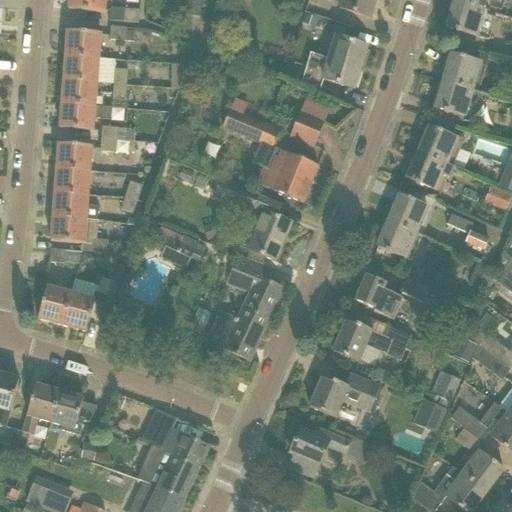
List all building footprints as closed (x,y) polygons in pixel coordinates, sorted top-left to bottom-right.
[(69,0),(69,10),(105,13),(106,0),(69,0)] [(200,18),(201,0),(185,0),(184,16),(200,18)] [(342,0),(339,9),(370,19),(375,0),(342,0)] [(455,0),(455,2),(489,12),(492,0),(455,0)] [(482,37),(489,12),(455,2),(447,28),(455,31),(455,32),(459,33),(460,32),(475,36),(476,35),(482,37)] [(140,11),(111,8),(110,21),(139,24),(140,11)] [(125,41),(126,28),(111,27),(110,40),(125,41)] [(67,32),(65,56),(100,59),(102,35),(67,32)] [(354,89),(367,47),(336,37),(323,80),(354,89)] [(98,83),(100,59),(65,56),(64,81),(98,83)] [(444,82),(479,93),(487,67),(464,60),(465,59),(461,57),(460,59),(452,56),(444,82)] [(114,84),(127,84),(128,71),(115,69),(114,84)] [(98,83),(64,81),(62,104),(96,107),(98,83)] [(449,113),(471,120),(479,93),(444,82),(436,109),(444,112),(444,113),(448,115),(449,113)] [(126,100),(127,84),(114,84),(113,99),(126,100)] [(327,119),(330,108),(303,101),(300,113),(327,119)] [(96,107),(62,104),(60,129),(94,132),(95,119),(110,120),(111,108),(96,107)] [(301,114),(294,129),(318,139),(325,124),(301,114)] [(303,204),(318,167),(272,148),(279,132),(243,115),(235,133),(261,143),(257,152),(264,155),(259,166),(265,168),(258,185),(303,204)] [(101,140),(117,141),(118,129),(102,127),(101,140)] [(419,154),(455,170),(456,170),(452,168),(462,143),(442,134),(443,133),(439,131),(438,133),(430,129),(419,154)] [(101,140),(100,153),(116,154),(117,141),(101,140)] [(58,145),(56,169),(91,172),(93,148),(58,145)] [(420,185),(435,191),(441,194),(448,179),(451,180),(455,170),(419,154),(408,179),(416,183),(415,185),(419,186),(420,185)] [(56,169),(55,194),(89,196),(91,172),(56,169)] [(215,196),(253,211),(260,194),(221,179),(215,196)] [(126,196),(138,200),(142,186),(130,182),(126,196)] [(485,203),(506,211),(511,196),(491,188),(485,203)] [(389,223),(422,237),(437,202),(415,193),(412,201),(409,199),(408,201),(400,197),(389,223)] [(55,194),(53,218),(87,220),(89,196),(55,194)] [(138,200),(126,196),(121,210),(133,214),(138,200)] [(249,252),(275,262),(291,224),(265,214),(249,252)] [(448,226),(468,235),(473,226),(452,217),(448,226)] [(53,218),(51,242),(85,245),(87,220),(53,218)] [(390,253),(405,260),(411,262),(422,237),(389,223),(378,248),(386,251),(386,253),(390,255),(390,253)] [(160,240),(171,246),(164,260),(186,270),(195,252),(194,252),(197,246),(184,239),(183,241),(164,231),(160,240)] [(466,244),(485,252),(490,241),(471,232),(466,244)] [(96,240),(95,253),(108,254),(109,241),(96,240)] [(49,263),(64,264),(65,251),(50,250),(49,263)] [(220,311),(214,324),(205,342),(250,363),(285,289),(267,281),(272,270),(254,261),(238,255),(230,277),(256,287),(239,321),(220,311)] [(496,270),(478,263),(469,285),(487,292),(496,270)] [(387,285),(366,276),(355,301),(375,310),(374,312),(394,321),(403,300),(384,291),(387,285)] [(114,282),(102,278),(96,292),(108,297),(114,282)] [(406,280),(400,292),(423,303),(429,291),(406,280)] [(39,321),(62,327),(71,294),(47,287),(39,321)] [(95,301),(71,294),(62,327),(86,333),(95,301)] [(373,331),(358,326),(356,328),(345,323),(333,352),(359,364),(367,347),(401,361),(410,338),(387,328),(382,337),(372,333),(373,331)] [(510,371),(511,368),(511,353),(478,329),(471,341),(478,346),(510,371)] [(476,346),(461,340),(454,357),(469,364),(476,346)] [(510,371),(478,346),(473,359),(502,381),(510,371)] [(453,401),(460,379),(442,373),(435,396),(453,401)] [(19,381),(0,375),(0,426),(6,428),(19,381)] [(346,387),(334,382),(333,384),(321,380),(309,408),(336,419),(343,403),(364,411),(370,414),(381,388),(350,375),(346,387)] [(36,386),(24,432),(14,430),(9,448),(24,452),(29,434),(33,435),(38,420),(51,423),(60,393),(36,386)] [(84,399),(60,393),(51,423),(65,427),(60,443),(71,446),(84,399)] [(438,436),(448,411),(426,402),(416,427),(438,436)] [(451,419),(464,429),(482,442),(490,431),(460,408),(451,419)] [(177,420),(157,411),(146,435),(176,449),(172,457),(199,470),(209,449),(172,431),(177,420)] [(494,434),(491,437),(504,447),(503,448),(507,451),(508,450),(511,452),(511,418),(507,415),(494,434)] [(474,454),(482,442),(464,429),(456,440),(474,454)] [(351,444),(318,430),(315,436),(301,430),(290,454),(295,456),(290,468),(314,478),(326,448),(346,456),(351,444)] [(148,484),(147,486),(183,503),(199,470),(172,457),(176,449),(146,435),(142,442),(152,446),(137,480),(148,484)] [(479,453),(462,475),(486,493),(503,471),(496,466),(497,464),(493,462),(492,463),(479,453)] [(446,497),(459,507),(458,508),(462,511),(463,510),(465,511),(472,511),(486,493),(462,475),(452,468),(446,476),(456,484),(446,497)] [(53,511),(67,511),(74,488),(35,477),(28,505),(53,511)] [(407,511),(434,511),(444,501),(428,488),(420,482),(407,511)] [(179,511),(183,503),(147,486),(141,498),(140,497),(132,511),(179,511)]
